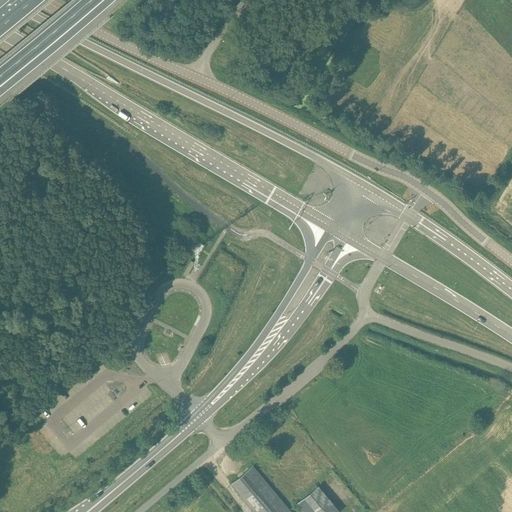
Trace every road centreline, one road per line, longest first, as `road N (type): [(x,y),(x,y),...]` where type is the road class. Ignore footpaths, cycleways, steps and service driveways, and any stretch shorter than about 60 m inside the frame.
road 1 (primary): [(367,186),(3,0)]
road 2 (primary): [(0,30),(329,227)]
road 3 (unclassified): [(226,227),(79,110),(0,61)]
road 4 (unclassified): [(423,188),(195,76)]
road 5 (unclassified): [(223,441),(366,314)]
road 6 (unclassified): [(35,0),(195,76)]
road 7 (unclassified): [(366,314),(511,368)]
road 8 (primary): [(382,259),(511,336)]
road 9 (primary): [(87,511),(197,417)]
road 10 (primary): [(511,287),(409,212)]
road 11 (primary): [(270,335),(294,319),(349,239)]
road 12 (primary): [(329,227),(270,335)]
